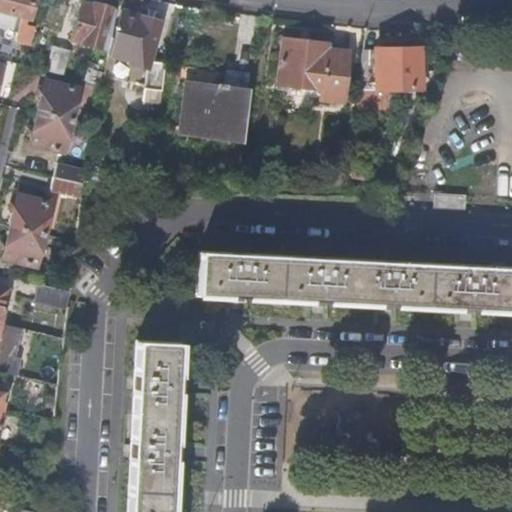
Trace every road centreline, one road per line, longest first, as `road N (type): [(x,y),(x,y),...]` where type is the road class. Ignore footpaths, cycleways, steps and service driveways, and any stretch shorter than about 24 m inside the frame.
road 1 (residential): [(89,511),(103,264),(145,221),(190,213),(511,233)]
road 2 (residential): [(511,362),(293,352),(255,363),(240,402),(237,511)]
